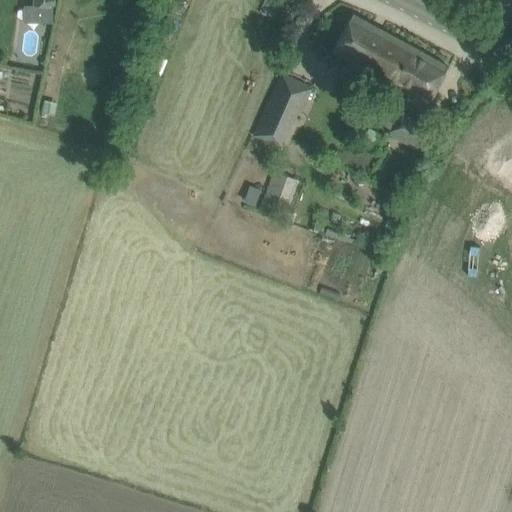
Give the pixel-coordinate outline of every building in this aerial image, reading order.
[(53,6),(55,6),(55,0),(35,0),(36,5),(28,5),(28,19),(53,19),(53,6)] [(427,104),(448,66),(353,14),(332,53),(409,95),(405,102),(414,107),(418,100),(427,104)] [(282,73),(254,135),(256,137),(281,148),(292,124),(297,112),(300,114),(312,87),(282,73)] [(421,152),(423,148),(433,130),(401,113),(388,135),(421,152)] [(379,151),(380,149),(385,136),(371,130),(364,144),(379,151)] [(284,208),(296,178),(274,169),(261,199),(266,201),(263,207),(279,214),(282,207),(284,208)]
